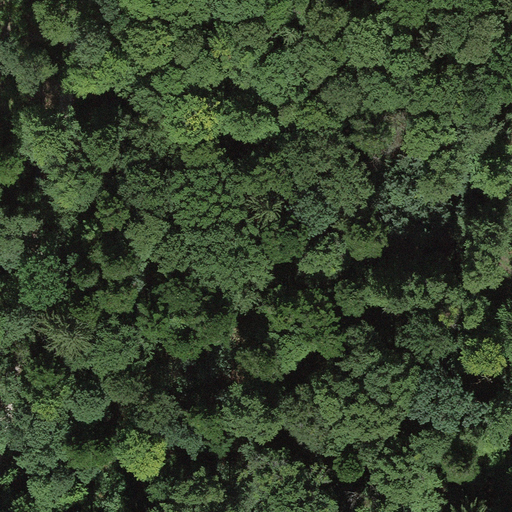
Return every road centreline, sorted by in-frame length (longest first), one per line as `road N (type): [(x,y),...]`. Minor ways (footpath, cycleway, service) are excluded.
road 1 (track): [(0,420),(78,0)]
road 2 (track): [(66,85),(355,112)]
